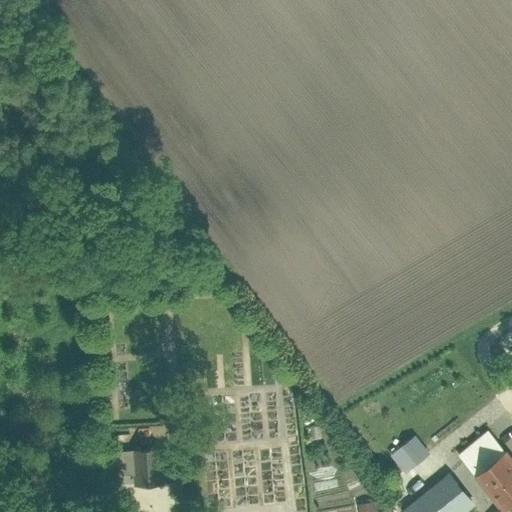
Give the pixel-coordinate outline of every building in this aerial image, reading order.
[(463,454),(480,474),(509,450),(492,430),(463,454)] [(170,445),(139,447),(142,486),(173,484),(170,445)] [(511,511),(511,448),(509,450),(480,474),(510,511),(511,511)] [(454,472),(409,509),(412,511),(460,511),(476,499),(454,472)] [(382,511),(379,496),(362,500),(364,511),(382,511)]
